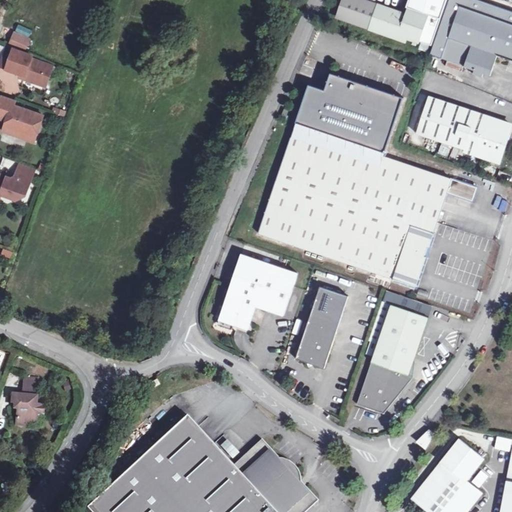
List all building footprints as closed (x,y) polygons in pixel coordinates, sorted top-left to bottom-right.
[(61,0),(58,9),(63,11),(67,0),(61,0)] [(432,43),(447,0),(407,0),(404,9),(407,10),(425,17),(418,38),(432,43)] [(489,75),(497,54),(511,58),(511,12),(477,0),(450,0),(431,55),(473,70),(472,74),(482,78),(483,74),(489,75)] [(405,16),(400,14),(377,6),(368,29),(404,42),(406,37),(417,41),(418,38),(425,17),(407,10),(405,16)] [(26,50),(30,41),(14,35),(11,44),(26,50)] [(11,57),(6,69),(21,74),(25,76),(24,78),(41,84),(48,64),(31,58),(32,55),(13,49),(11,57)] [(11,57),(4,55),(0,67),(6,69),(11,57)] [(53,65),(48,64),(41,84),(45,86),(53,65)] [(325,90),(309,85),(295,126),(384,156),(404,98),(401,97),(331,74),(325,90)] [(16,100),(2,95),(0,101),(0,111),(9,114),(7,120),(3,130),(35,141),(44,114),(15,104),(16,100)] [(463,113),(464,110),(465,108),(428,96),(416,134),(498,161),(511,125),(488,117),(486,121),(463,113)] [(54,107),(52,112),(64,116),(66,111),(54,107)] [(488,117),(464,110),(463,113),(486,121),(488,117)] [(9,114),(0,111),(0,117),(7,120),(9,114)] [(259,234),(415,286),(443,203),(447,193),(471,201),(476,187),(295,127),(259,234)] [(12,176),(0,171),(0,188),(2,189),(1,191),(10,194),(11,191),(22,194),(26,192),(33,175),(18,169),(16,174),(12,176)] [(498,192),(491,204),(503,212),(511,199),(498,192)] [(284,316),(298,273),(241,254),(230,287),(219,320),(247,330),(255,306),(267,310),(284,316)] [(349,296),(321,287),(297,358),(325,367),(349,296)] [(384,414),(413,378),(409,375),(416,353),(422,336),(428,317),(391,305),(357,405),(384,414)] [(25,374),(24,384),(37,386),(38,375),(25,374)] [(17,424),(26,425),(27,421),(37,422),(38,413),(43,413),(44,414),(44,404),(36,403),(37,386),(24,384),(23,395),(21,396),(19,394),(13,393),(12,402),(19,403),(17,424)] [(27,421),(26,425),(42,426),(43,413),(38,413),(37,422),(27,421)] [(236,465),(190,415),(89,506),(94,511),(308,511),(321,500),(307,486),(303,486),(303,480),(303,476),(302,473),(300,469),(297,464),(292,461),(289,459),(285,458),(278,458),(278,454),(273,448),(264,439),(236,465)] [(430,430),(417,443),(421,446),(426,451),(436,434),(430,430)] [(232,459),(239,453),(228,438),(220,445),(232,459)] [(482,458),(459,440),(413,499),(430,511),(434,511),(439,507),(445,511),(444,511),(466,511),(481,494),(464,481),(482,458)] [(500,511),(511,511),(511,456),(507,480),(500,511)]
